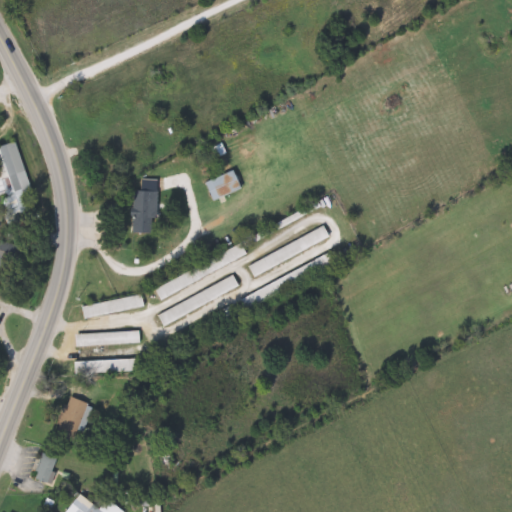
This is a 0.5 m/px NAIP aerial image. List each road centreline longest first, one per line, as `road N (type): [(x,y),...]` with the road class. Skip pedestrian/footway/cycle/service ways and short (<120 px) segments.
road 1 (secondary): [(0,33),(52,137),(68,240),(57,295),(0,439)]
road 2 (residential): [(161,39),(35,102)]
